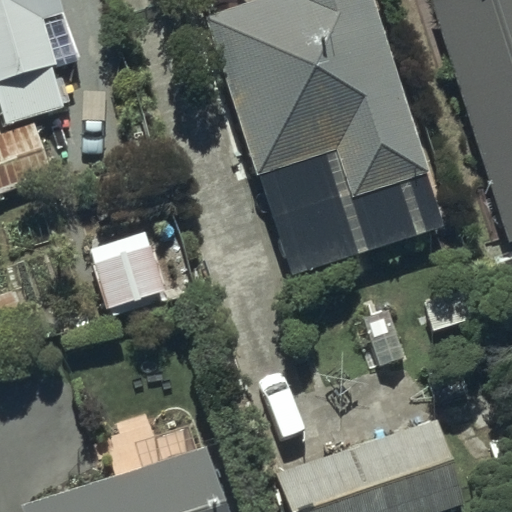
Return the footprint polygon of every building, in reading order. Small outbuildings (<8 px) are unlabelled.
[(0,0),(0,125),(4,124),(8,136),(67,117),(39,32),(65,23),(57,0),(0,0)] [(369,0),(285,0),(286,1),(205,27),(291,292),(448,241),(369,0)] [(511,0),(478,0),(434,13),(511,253),(511,0)] [(29,131),(0,139),(0,199),(46,185),(29,131)] [(93,276),(107,323),(171,304),(158,260),(154,261),(148,243),(93,260),(97,274),(93,276)] [(463,511),(438,432),(282,485),(291,511),(463,511)] [(222,511),(207,464),(55,511),(222,511)]
